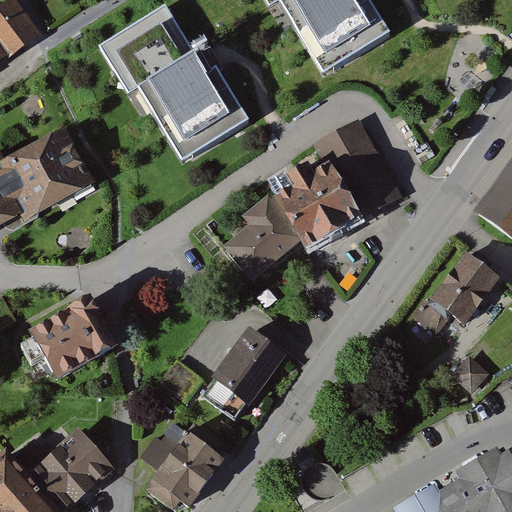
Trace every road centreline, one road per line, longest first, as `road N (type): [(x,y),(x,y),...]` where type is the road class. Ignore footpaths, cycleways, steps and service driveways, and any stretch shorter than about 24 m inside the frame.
road 1 (residential): [(0,280),(111,276),(322,119),(357,105),(376,112),(442,210)]
road 2 (tertiary): [(442,210),(220,511)]
road 3 (residential): [(357,511),(511,426)]
